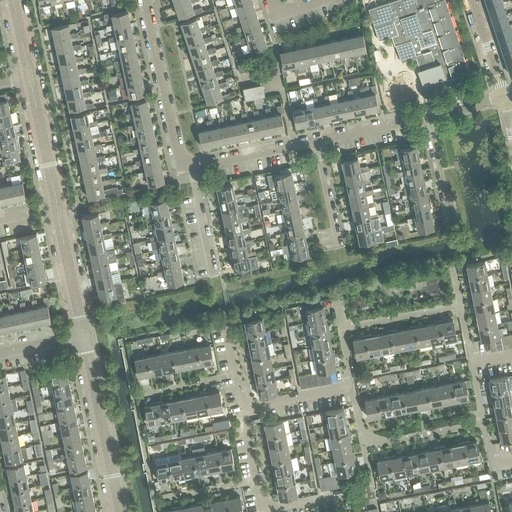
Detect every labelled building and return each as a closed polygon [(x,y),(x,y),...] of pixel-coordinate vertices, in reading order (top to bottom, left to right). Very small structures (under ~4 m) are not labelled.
[(41,5),(50,3),(51,3),(50,0),(37,0),(39,5),(37,6),(38,14),(43,13),(41,5)] [(62,0),(50,0),(51,3),(50,3),(52,11),(57,10),(55,2),(62,0)] [(62,0),(63,9),(76,6),(74,0),(62,0)] [(236,7),(239,15),(239,17),(255,12),(251,0),(236,5),(235,3),(227,5),(228,9),(236,7)] [(469,73),(444,0),(396,0),(368,9),(374,26),(375,28),(379,40),(392,36),(395,45),(401,63),(416,58),(420,68),(418,69),(425,91),(448,85),(447,80),(452,77),(469,73)] [(193,10),(191,3),(190,1),(175,6),(179,17),(194,12),(194,14),(202,11),(201,7),(193,10)] [(487,6),(491,18),(505,13),(501,2),(487,6)] [(112,17),(113,25),(114,27),(130,23),(127,12),(111,15),(111,13),(103,15),(104,19),(112,17)] [(240,19),(242,25),(243,28),(258,23),(255,12),(239,17),(239,15),(231,17),(232,21),(240,19)] [(491,18),(495,29),(509,25),(505,13),(491,18)] [(180,23),(184,34),(199,29),(199,27),(195,18),(180,23)] [(114,29),(116,37),(116,39),(132,35),(130,23),(114,27),(113,25),(105,27),(106,31),(114,29)] [(244,30),(246,37),(247,39),(262,34),(258,23),(243,28),(242,25),(235,28),(236,32),(244,30)] [(51,28),(54,40),(70,37),(70,39),(78,37),(77,33),(69,34),(67,25),(51,28)] [(206,25),(199,27),(199,29),(184,34),(188,46),(203,41),(203,39),(200,31),(208,29),(206,25)] [(495,29),(498,41),(511,36),(511,35),(509,25),(495,29)] [(266,46),(262,34),(247,39),(246,37),(238,39),(240,43),(247,41),(251,51),(266,46)] [(117,41),(118,48),(119,50),(135,47),(132,35),(116,39),(116,37),(108,38),(109,43),(117,41)] [(362,35),(351,37),(354,53),(352,53),(354,61),(358,60),(356,52),(365,50),(362,35)] [(210,36),(203,39),(203,41),(188,46),(192,57),(207,52),(206,50),(204,43),(212,40),(210,36)] [(511,36),(498,41),(502,52),(511,48),(511,36)] [(54,40),(57,52),(72,49),(73,50),(81,49),(80,44),(72,46),(70,39),(70,37),(54,40)] [(351,37),(339,40),(342,55),(341,56),(342,63),(346,62),(345,55),(352,53),(354,53),(351,37)] [(339,40),(327,43),(330,58),(329,58),(330,66),(335,65),(333,57),(341,56),(342,55),(339,40)] [(327,43),(315,45),(319,61),(317,61),(318,69),(323,68),(321,60),(329,58),(330,58),(327,43)] [(315,45),(304,48),(307,63),(305,64),(306,71),(311,70),(311,71),(319,69),(318,69),(317,61),(319,61),(315,45)] [(119,53),(121,60),(121,62),(137,59),(135,47),(119,50),(118,48),(110,50),(111,55),(119,53)] [(214,47),(206,50),(207,52),(192,57),(196,68),(211,63),(210,61),(208,54),(215,51),(214,47)] [(304,48),(292,50),(295,66),(293,66),(294,74),(299,73),(306,71),(305,64),(307,63),(304,48)] [(511,48),(502,52),(506,64),(511,62),(511,48)] [(57,52),(59,64),(75,60),(75,62),(83,61),(82,56),(74,58),(73,50),(72,49),(57,52)] [(285,68),(293,66),(295,66),(292,50),(280,53),(283,68),(281,69),(283,76),(287,76),(285,68)] [(122,64),(123,72),(124,74),(140,71),(137,59),(121,62),(121,60),(113,62),(114,66),(122,64)] [(218,59),(210,61),(211,63),(196,68),(200,80),(215,75),(214,73),(212,65),(219,63),(218,59)] [(59,64),(62,76),(77,72),(78,74),(86,72),(85,68),(77,70),(75,62),(75,60),(59,64)] [(222,70),(214,73),(215,75),(200,80),(203,91),(219,86),(218,84),(215,77),(223,74),(222,70)] [(118,77),(120,85),(121,87),(142,82),(140,71),(124,74),(123,72),(115,73),(116,78),(118,77)] [(62,76),(64,88),(80,84),(80,86),(88,84),(87,80),(80,82),(78,74),(77,72),(62,76)] [(225,81),(218,84),(219,86),(203,91),(207,103),(222,98),(223,100),(231,97),(229,93),(222,96),(219,88),(227,85),(225,81)] [(145,94),(142,82),(121,87),(120,85),(118,86),(119,90),(121,90),(123,99),(145,94)] [(64,88),(67,99),(82,95),(83,97),(91,95),(90,91),(82,93),(80,86),(80,84),(64,88)] [(245,100),(264,96),(262,84),(242,88),(245,100)] [(365,96),(362,96),(366,112),(378,110),(375,94),(377,94),(375,86),(364,88),(365,96)] [(361,97),(353,98),(351,99),(354,115),(366,112),(362,96),(365,96),(363,88),(359,89),(361,97)] [(116,90),(108,91),(110,101),(118,100),(116,90)] [(349,99),(342,101),(339,101),(343,117),(354,115),(351,99),(353,98),(352,90),(347,91),(349,99)] [(340,93),(328,95),(330,103),(327,104),(331,120),(343,117),(339,101),(342,101),(340,93)] [(85,105),(83,97),(82,95),(67,99),(69,110),(85,107),(85,109),(93,107),(92,103),(85,105)] [(326,104),(318,106),(316,106),(319,122),(331,120),(327,104),(330,103),(328,95),(324,96),(326,104)] [(312,99),(305,101),(306,108),(304,109),(307,125),(319,122),(316,106),(318,106),(316,98),(312,99)] [(0,113),(9,112),(7,100),(6,100),(0,101),(0,113)] [(131,105),(132,113),(133,115),(149,112),(146,100),(130,103),(130,101),(122,103),(123,107),(131,105)] [(296,127),(307,125),(304,109),(306,108),(305,101),(300,101),(302,109),(292,111),(296,127)] [(205,108),(207,115),(207,116),(219,113),(217,104),(205,108)] [(278,114),(271,116),(269,116),(272,132),(284,130),(280,114),(282,114),(281,106),(276,107),(278,114)] [(207,115),(205,108),(194,112),(195,117),(207,115)] [(267,117),(259,118),(257,119),(260,135),(272,132),(269,116),(271,116),(269,108),(265,109),(267,117)] [(255,119),(246,121),(249,137),(260,135),(257,119),(259,118),(258,111),(253,112),(255,119)] [(0,126),(12,124),(9,112),(0,113),(0,126)] [(133,117),(135,124),(135,127),(151,123),(149,112),(133,115),(132,113),(124,114),(125,119),(133,117)] [(71,116),(73,128),(89,125),(89,127),(97,125),(96,120),(88,122),(86,113),(71,116)] [(249,137),(246,121),(244,114),(239,115),(241,122),(236,123),(233,124),(237,140),(249,137)] [(231,124),(224,126),(222,126),(225,142),(237,140),(233,124),(236,123),(234,116),(229,117),(231,124)] [(220,127),(212,129),(210,129),(213,145),(225,142),(222,126),(224,126),(222,118),(218,119),(220,127)] [(201,148),(213,145),(210,129),(212,129),(210,121),(206,122),(207,130),(198,132),(201,148)] [(136,129),(137,136),(138,138),(154,135),(151,123),(135,127),(135,124),(128,126),(129,130),(136,129)] [(0,126),(0,138),(14,135),(12,124),(0,126)] [(73,128),(76,140),(92,137),(92,139),(100,137),(99,135),(106,134),(106,133),(106,130),(99,131),(97,125),(89,127),(89,125),(73,128)] [(0,138),(0,145),(1,151),(17,147),(14,135),(0,138)] [(138,141),(140,148),(140,150),(156,147),(154,135),(138,138),(137,136),(130,138),(131,142),(138,141)] [(92,139),(92,137),(76,140),(79,152),(94,149),(95,150),(102,149),(101,144),(94,146),(92,139)] [(401,151),(402,158),(403,160),(418,157),(415,145),(400,149),(400,147),(392,149),(393,153),(401,151)] [(19,159),(17,147),(1,151),(4,162),(19,159)] [(141,152),(143,160),(143,162),(159,158),(156,147),(140,150),(140,148),(132,150),(133,154),(141,152)] [(79,152),(81,164),(97,160),(97,162),(105,160),(104,156),(96,157),(95,150),(94,149),(79,152)] [(403,163),(405,170),(405,172),(421,169),(418,157),(403,160),(402,158),(394,160),(395,164),(403,163)] [(143,164),(145,171),(146,174),(162,170),(159,158),(143,162),(143,160),(135,161),(136,166),(143,164)] [(342,161),(344,173),(360,169),(359,167),(357,158),(342,161)] [(81,164),(84,175),(99,172),(100,174),(107,172),(106,168),(99,169),(97,162),(97,160),(81,164)] [(344,173),(347,185),(362,181),(363,183),(371,182),(367,166),(359,167),(360,169),(344,173)] [(400,176),(402,183),(407,182),(408,184),(423,181),(421,169),(405,172),(405,170),(397,172),(398,176),(400,176)] [(164,182),(162,170),(146,174),(145,171),(138,173),(139,177),(146,176),(148,186),(164,182)] [(84,175),(86,187),(102,184),(102,185),(110,184),(109,179),(101,181),(100,174),(99,172),(84,175)] [(271,191),(278,189),(278,187),(293,184),(291,172),(275,175),(275,174),(267,175),(271,191)] [(7,177),(9,185),(12,200),(25,198),(21,183),(23,183),(21,175),(17,176),(18,183),(13,184),(11,176),(7,177)] [(0,199),(1,203),(12,200),(9,185),(1,186),(0,180),(0,199)] [(347,185),(349,197),(365,193),(364,191),(363,183),(362,181),(347,185)] [(402,195),(402,197),(426,193),(423,181),(408,184),(407,182),(402,183),(399,183),(400,188),(404,187),(405,194),(402,195)] [(103,190),(102,185),(102,184),(86,187),(89,199),(104,195),(105,197),(123,193),(122,189),(118,190),(117,187),(103,190)] [(278,189),(280,197),(280,199),(296,196),(293,184),(278,187),(278,189)] [(217,188),(219,200),(235,196),(235,198),(243,197),(243,193),(234,194),(232,185),(217,188)] [(349,197),(352,208),(367,205),(368,207),(376,205),(375,201),(373,201),(371,194),(373,193),(373,191),(373,189),(364,191),(365,193),(349,197)] [(406,211),(413,210),(413,207),(428,204),(426,193),(402,197),(403,199),(404,199),(406,207),(405,207),(406,211)] [(219,200),(222,211),(237,208),(237,206),(235,198),(235,196),(219,200)] [(281,201),(282,209),(283,211),(298,207),(296,196),(280,199),(280,197),(272,198),(273,203),(281,201)] [(151,205),(152,212),(153,214),(168,211),(166,199),(150,202),(150,200),(142,202),(143,206),(151,205)] [(222,211),(224,223),(240,220),(240,222),(249,220),(248,216),(244,217),(242,209),(246,208),(245,204),(237,206),(237,208),(222,211)] [(413,207),(413,210),(415,217),(415,219),(431,216),(428,204),(413,207)] [(352,208),(354,220),(370,216),(369,214),(368,207),(367,205),(352,208)] [(278,226),(286,225),(285,222),(301,219),(298,207),(283,211),(282,209),(275,210),(278,226)] [(153,216),(155,224),(155,226),(171,222),(168,211),(153,214),(152,212),(144,213),(145,218),(153,216)] [(354,220),(357,232),(381,227),(378,212),(369,214),(370,216),(354,220)] [(82,217),(85,228),(100,225),(101,228),(109,226),(108,221),(100,223),(98,213),(82,217)] [(433,228),(431,216),(415,219),(415,217),(407,219),(408,223),(416,221),(418,231),(433,228)] [(287,232),(288,234),(303,231),(301,219),(285,222),(286,225),(287,232)] [(224,223),(227,235),(242,232),(242,229),(240,222),(240,220),(224,223)] [(156,228),(157,236),(158,237),(173,234),(171,222),(155,226),(155,224),(147,225),(148,230),(156,228)] [(394,224),(381,227),(357,232),(359,243),(375,240),(375,242),(384,240),(382,232),(395,229),(394,224)] [(85,228),(87,240),(103,237),(103,239),(111,238),(110,233),(102,235),(101,228),(100,225),(85,228)] [(227,235),(229,247),(245,243),(244,241),(243,233),(251,232),(250,228),(242,229),(242,232),(227,235)] [(288,237),(290,243),(290,246),(306,243),(303,231),(288,234),(287,232),(280,234),(280,236),(281,238),(288,237)] [(20,237),(23,249),(38,246),(35,234),(20,237)] [(149,237),(152,249),(160,247),(160,249),(176,246),(173,234),(158,237),(157,236),(149,237)] [(87,240),(89,252),(105,248),(106,251),(114,250),(113,245),(105,247),(103,239),(103,237),(87,240)] [(229,247),(232,258),(247,255),(247,253),(251,252),(249,245),(254,244),(253,240),(244,241),(245,243),(229,247)] [(308,255),(306,243),(290,246),(290,243),(282,245),(283,253),(286,253),(287,259),(300,256),(307,255),(308,255)] [(23,249),(25,261),(40,258),(38,246),(23,249)] [(154,253),(156,260),(162,259),(163,261),(178,258),(176,246),(160,249),(160,247),(152,249),(153,253),(154,253)] [(89,252),(92,264),(108,260),(108,263),(116,261),(115,257),(107,258),(106,251),(105,248),(89,252)] [(251,252),(247,253),(247,255),(232,258),(234,270),(240,269),(241,277),(251,275),(248,257),(256,256),(255,251),(251,252)] [(142,253),(136,254),(138,266),(144,265),(142,253)] [(25,261),(27,273),(43,269),(40,258),(25,261)] [(163,263),(165,271),(165,273),(181,270),(178,258),(163,261),(162,259),(156,260),(154,260),(155,265),(163,263)] [(92,264),(94,275),(110,272),(111,275),(119,273),(118,268),(110,270),(108,263),(108,260),(92,264)] [(467,272),(468,279),(487,275),(485,262),(467,266),(468,272),(467,272)] [(43,269),(27,273),(25,273),(26,278),(29,278),(30,285),(45,281),(43,269)] [(183,281),(181,270),(165,273),(165,271),(157,272),(157,276),(165,275),(168,285),(183,281)] [(94,275),(97,287),(113,284),(111,275),(110,272),(94,275)] [(471,284),(472,291),(490,287),(487,275),(468,279),(469,284),(471,284)] [(429,289),(442,289),(441,278),(428,278),(429,289)] [(113,286),(113,284),(97,287),(99,299),(106,298),(107,305),(126,302),(122,284),(113,286)] [(472,297),(473,303),(492,300),(490,287),(472,291),(473,297),(472,297)] [(44,306),(37,307),(34,308),(38,324),(50,321),(47,305),(49,305),(47,297),(43,298),(44,306)] [(33,308),(26,310),(23,310),(26,326),(38,324),(34,308),(37,307),(36,300),(31,300),(33,308)] [(322,300),(314,302),(315,308),(323,307),(322,300)] [(476,309),(477,315),(495,312),(492,300),(473,303),(474,309),(476,309)] [(14,329),(26,326),(23,310),(26,310),(24,302),(20,303),(21,311),(14,312),(11,313),(14,329)] [(10,313),(2,315),(0,315),(0,318),(3,331),(14,329),(11,313),(14,312),(12,305),(8,306),(10,313)] [(306,310),(308,323),(326,320),(325,313),(327,313),(325,306),(323,307),(315,308),(306,310)] [(477,322),(478,328),(497,324),(495,312),(477,315),(478,322),(477,322)] [(244,329),(245,335),(265,331),(263,318),(244,322),(246,329),(244,329)] [(308,323),(311,336),(330,332),(329,325),(327,326),(326,320),(308,323)] [(446,320),(440,321),(444,341),(457,338),(454,320),(446,321),(446,320)] [(434,324),(428,325),(431,343),(444,341),(440,321),(434,322),(434,324)] [(421,324),(415,326),(419,345),(431,343),(428,325),(421,326),(421,324)] [(489,339),(494,338),(499,337),(497,324),(478,328),(479,334),(480,334),(482,340),(489,339)] [(409,329),(403,330),(407,348),(419,345),(415,326),(409,327),(409,329)] [(396,329),(390,330),(394,350),(407,348),(403,330),(397,331),(396,329)] [(384,333),(378,335),(382,353),(394,350),(390,330),(384,332),(384,333)] [(248,341),(249,347),(268,344),(265,331),(245,335),(246,341),(248,341)] [(311,336),(313,348),(331,344),(330,338),(331,337),(330,332),(311,336)] [(371,334),(366,335),(370,355),(382,353),(378,335),(372,336),(371,334)] [(357,358),(370,355),(366,335),(359,336),(360,338),(353,340),(357,358)] [(507,335),(500,337),(503,349),(509,347),(507,335)] [(500,337),(499,337),(494,338),(497,350),(503,349),(500,337)] [(210,344),(197,347),(201,367),(207,366),(207,364),(213,363),(210,344)] [(249,354),(250,360),(270,356),(268,344),(249,347),(250,354),(249,354)] [(313,348),(315,360),(335,356),(334,350),(332,351),(331,344),(313,348)] [(197,347),(185,349),(188,368),(195,367),(195,368),(201,367),(197,347)] [(185,349),(172,352),(176,372),(182,371),(182,369),(188,368),(185,349)] [(172,352),(160,354),(164,373),(170,371),(171,373),(176,372),(172,352)] [(160,354),(148,357),(152,377),(158,375),(157,374),(164,373),(160,354)] [(253,366),(254,372),(272,368),(270,356),(250,360),(251,366),(253,366)] [(323,372),(329,371),(336,369),(334,362),(336,362),(335,356),(315,360),(318,373),(323,372)] [(146,378),(152,377),(148,357),(135,359),(138,377),(145,376),(146,378)] [(254,379),(255,384),(275,381),(272,368),(254,372),(255,378),(254,379)] [(50,373),(52,386),(69,382),(66,370),(50,373)] [(331,383),(329,371),(323,372),(325,384),(331,383)] [(323,372),(318,373),(316,373),(318,385),(325,384),(323,372)] [(311,374),(305,375),(307,387),(313,386),(311,374)] [(301,389),(307,387),(305,375),(298,377),(301,389)] [(489,387),(490,394),(510,390),(507,377),(489,380),(491,387),(489,387)] [(277,393),(275,381),(255,384),(256,390),(258,390),(259,397),(277,393)] [(465,381),(452,383),(456,403),(462,402),(462,400),(469,399),(467,387),(465,381)] [(52,386),(55,398),(71,394),(69,382),(52,386)] [(452,383),(440,386),(443,404),(450,403),(450,404),(456,403),(452,383)] [(440,386),(427,388),(431,408),(437,407),(437,405),(443,404),(440,386)] [(0,388),(0,401),(10,399),(8,387),(0,388)] [(427,388),(415,391),(419,409),(425,407),(425,409),(431,408),(427,388)] [(493,399),(494,405),(511,402),(510,390),(490,394),(491,399),(493,399)] [(415,391),(403,393),(407,413),(413,412),(412,410),(419,409),(415,391)] [(212,392),(206,393),(210,412),(223,410),(219,392),(212,393),(212,392)] [(200,396),(194,397),(198,415),(210,412),(206,393),(200,394),(200,396)] [(403,393),(390,395),(394,414),(400,412),(401,414),(407,413),(403,393)] [(55,398),(57,410),(74,406),(71,394),(55,398)] [(390,395),(378,398),(382,418),(388,417),(387,415),(394,414),(390,395)] [(187,397),(182,398),(185,417),(198,415),(194,397),(188,398),(187,397)] [(176,400),(169,402),(173,420),(185,417),(182,398),(176,399),(176,400)] [(376,419),(382,418),(378,398),(365,400),(369,418),(375,417),(376,419)] [(0,401),(0,413),(13,411),(10,399),(0,401)] [(163,401),(156,403),(160,422),(173,420),(169,402),(163,403),(163,401)] [(494,411),(495,418),(511,414),(511,402),(494,405),(495,411),(494,411)] [(148,425),(160,422),(156,403),(151,404),(151,405),(144,407),(148,425)] [(57,410),(60,422),(76,418),(74,406),(57,410)] [(326,412),(328,425),(346,421),(345,415),(346,415),(345,409),(326,412)] [(0,413),(0,426),(15,423),(13,411),(0,413)] [(498,423),(499,430),(511,427),(511,414),(495,418),(496,424),(498,423)] [(60,422),(62,434),(79,431),(76,418),(60,422)] [(264,431),(266,437),(285,434),(283,421),(265,424),(266,431),(264,431)] [(328,425),(330,437),(350,433),(349,427),(347,428),(346,421),(328,425)] [(0,426),(0,433),(1,439),(18,435),(15,423),(0,426)] [(508,441),(511,440),(511,427),(499,430),(500,436),(499,436),(500,442),(508,441)] [(62,434),(65,447),(81,443),(79,431),(62,434)] [(330,437),(333,450),(351,446),(350,440),(351,439),(350,433),(330,437)] [(268,443),(269,449),(288,446),(285,434),(266,437),(267,443),(268,443)] [(1,439),(4,451),(20,448),(18,435),(1,439)] [(469,441),(464,442),(468,462),(481,459),(477,441),(470,443),(469,441)] [(458,445),(452,447),(455,464),(468,462),(464,442),(458,443),(458,445)] [(34,445),(37,457),(43,456),(40,443),(34,445)] [(61,460),(67,458),(84,455),(81,443),(65,447),(66,454),(60,455),(61,460)] [(269,456),(270,462),(290,458),(288,446),(269,449),(271,456),(269,456)] [(333,450),(335,462),(355,458),(354,452),(352,452),(351,446),(333,450)] [(445,446),(439,447),(443,467),(455,464),(452,447),(445,448),(445,446)] [(20,448),(4,451),(6,464),(28,459),(25,447),(20,448)] [(433,450),(427,451),(430,469),(443,467),(439,447),(433,448),(433,450)] [(231,449),(218,452),(222,472),(228,470),(227,469),(234,467),(231,449)] [(420,451),(414,452),(418,471),(430,469),(427,451),(421,453),(420,451)] [(218,452),(205,454),(209,472),(215,471),(216,473),(222,472),(218,452)] [(409,455),(402,456),(405,474),(418,471),(414,452),(408,453),(409,455)] [(178,478),(184,477),(181,459),(180,453),(167,455),(172,481),(178,480),(178,478)] [(205,454),(193,457),(197,476),(203,475),(202,473),(209,472),(205,454)] [(87,468),(84,455),(67,458),(70,471),(87,468)] [(166,482),(172,481),(167,455),(154,458),(159,482),(166,481),(166,482)] [(395,456),(389,457),(393,476),(405,474),(402,456),(396,457),(395,456)] [(191,477),(197,476),(193,457),(181,459),(184,477),(191,476),(191,477)] [(380,479),(393,476),(389,457),(383,458),(384,460),(377,461),(380,479)] [(273,468),(274,474),(292,471),(290,458),(270,462),(272,468),(273,468)] [(338,475),(342,474),(356,471),(355,464),(356,464),(355,458),(335,462),(338,475)] [(7,467),(9,480),(26,476),(23,464),(7,467)] [(71,475),(73,487),(90,484),(87,471),(71,475)] [(274,481),(275,487),(295,483),(292,471),(274,474),(275,480),(274,481)] [(342,474),(338,475),(337,475),(339,487),(345,486),(342,474)] [(337,475),(330,476),(333,488),(339,487),(337,475)] [(9,480),(12,492),(29,488),(26,476),(9,480)] [(330,476),(324,478),(327,489),(333,488),(330,476)] [(320,491),(327,489),(324,478),(318,479),(320,491)] [(297,495),(295,483),(275,487),(276,493),(278,493),(279,499),(297,495)] [(73,487),(76,499),(92,496),(90,484),(73,487)] [(12,492),(14,504),(31,501),(29,488),(12,492)] [(76,499),(78,511),(95,508),(92,496),(76,499)] [(233,496),(227,498),(229,511),(242,511),(240,497),(233,498),(233,496)] [(221,500),(215,502),(216,511),(229,511),(227,498),(221,499),(221,500)] [(14,504),(16,511),(33,511),(31,501),(14,504)] [(208,501),(202,502),(203,511),(216,511),(215,502),(208,503),(208,501)] [(196,505),(190,506),(191,511),(203,511),(202,502),(196,504),(196,505)] [(491,511),(489,502),(476,504),(477,511),(491,511)]
